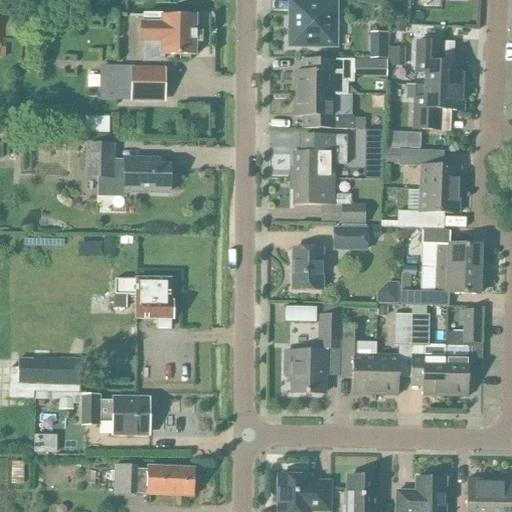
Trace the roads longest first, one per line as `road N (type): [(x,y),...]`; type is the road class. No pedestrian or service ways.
road 1 (tertiary): [(246,441),(246,0)]
road 2 (residential): [(509,439),(246,441)]
road 3 (residential): [(491,145),(500,0)]
